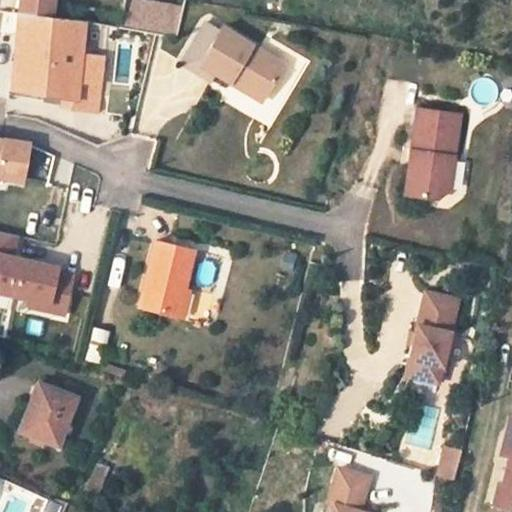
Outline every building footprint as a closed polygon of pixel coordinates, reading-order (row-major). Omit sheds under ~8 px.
[(52,17),(53,0),(19,0),(19,12),(52,17)] [(124,0),(120,27),(155,34),(176,38),(182,8),(136,0),(124,0)] [(80,79),(82,53),(85,21),(52,17),(19,12),(12,89),(72,99),(68,108),(97,112),(102,83),(98,82),(80,79)] [(215,73),(230,82),(235,73),(267,92),(284,65),(221,26),(215,36),(199,63),(215,73)] [(199,63),(215,36),(202,28),(181,62),(210,80),(215,73),(199,63)] [(102,55),(82,53),(80,79),(98,82),(102,55)] [(235,73),(230,82),(261,101),(267,92),(235,73)] [(460,115),(416,109),(410,151),(415,152),(413,165),(408,164),(404,196),(437,200),(449,191),(460,115)] [(0,177),(21,181),(28,144),(0,139),(0,177)] [(11,257),(16,236),(0,231),(0,292),(30,299),(48,303),(46,311),(63,315),(72,276),(55,273),(57,268),(11,257)] [(176,315),(182,289),(193,250),(154,241),(138,306),(176,315)] [(188,291),(182,289),(176,315),(182,317),(188,291)] [(458,299),(425,291),(404,374),(437,382),(458,299)] [(48,303),(30,299),(28,307),(46,311),(48,303)] [(87,360),(103,361),(106,327),(91,326),(87,360)] [(57,445),(76,397),(40,383),(34,400),(30,398),(18,430),(57,445)] [(0,418),(8,422),(13,409),(0,404),(0,418)] [(511,416),(510,416),(500,457),(505,458),(511,431),(511,416)] [(511,431),(505,458),(509,459),(502,487),(498,486),(494,503),(511,507),(511,431)] [(443,447),(435,476),(451,481),(459,451),(443,447)] [(368,476),(337,467),(327,503),(333,504),(330,511),(362,511),(358,511),(368,476)]
